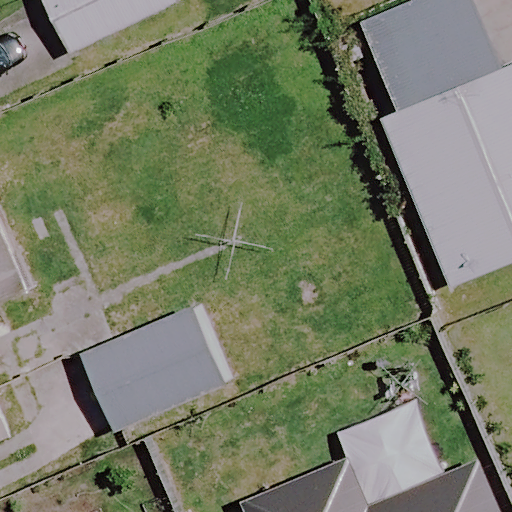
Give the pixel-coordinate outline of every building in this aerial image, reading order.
[(175,8),(171,0),(45,0),(71,56),(175,8)] [(511,263),(511,68),(509,70),(481,0),(405,0),(347,24),(452,287),(511,263)] [(0,306),(29,294),(0,224),(0,442),(8,439),(0,420),(0,306)] [(224,392),(197,316),(86,355),(113,432),(224,392)] [(270,511),(245,452),(107,511),(270,511)]
